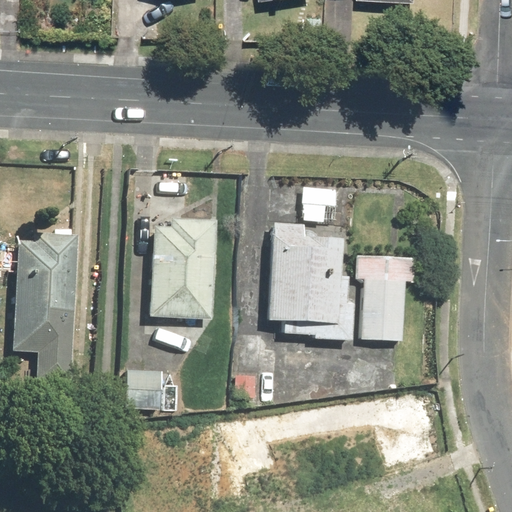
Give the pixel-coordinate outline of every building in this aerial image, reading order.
[(330,188),(298,187),(297,221),(329,222),(330,188)] [(164,228),(147,227),(142,317),(206,321),(211,221),(164,219),(164,228)] [(295,225),(265,224),(261,322),(274,323),(274,334),(305,335),(305,341),(345,343),(347,303),(338,303),(339,276),(333,276),(334,240),(295,239),(295,225)] [(65,384),(73,234),(22,231),(21,240),(11,240),(10,251),(0,250),(0,266),(10,267),(5,351),(33,352),(31,382),(65,384)] [(350,279),(359,279),(357,339),(397,341),(399,281),(409,282),(410,258),(351,255),(350,279)] [(177,371),(122,368),(120,408),(175,411),(177,371)] [(249,405),(251,376),(230,375),(229,404),(249,405)] [(277,448),(296,502),(385,471),(366,417),(277,448)] [(233,495),(238,511),(268,511),(277,509),(271,487),(278,485),(274,469),(241,479),(245,492),(233,495)]
